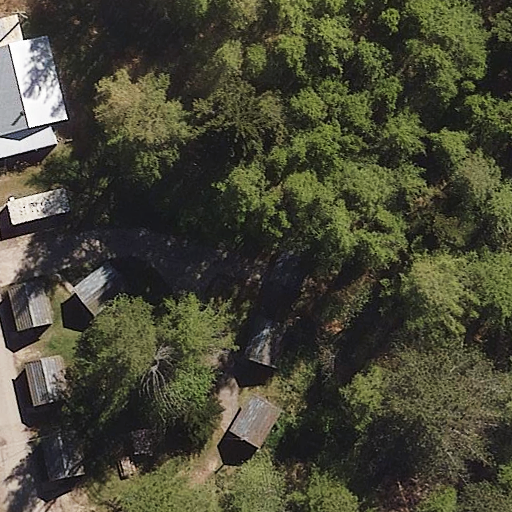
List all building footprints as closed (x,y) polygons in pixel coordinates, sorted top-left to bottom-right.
[(49,34),(24,40),(19,20),(0,24),(0,166),(76,148),(49,34)] [(62,189),(7,203),(11,224),(67,210),(62,189)] [(109,254),(78,286),(101,310),(133,278),(109,254)] [(54,327),(44,275),(11,282),(21,333),(54,327)] [(68,402),(58,350),(24,357),(34,408),(68,402)] [(83,474),(73,422),(39,429),(50,480),(83,474)]
